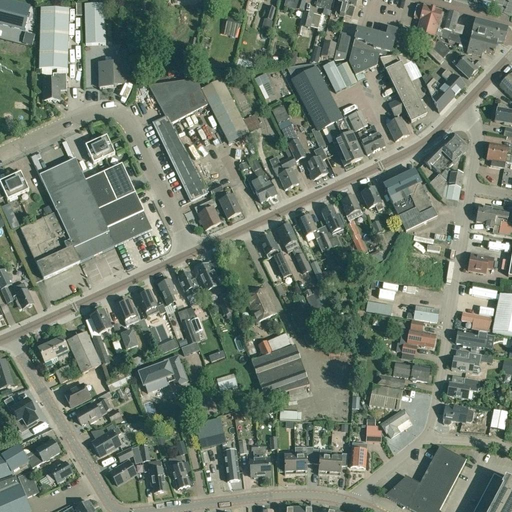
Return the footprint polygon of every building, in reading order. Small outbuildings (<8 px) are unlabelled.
[(0,0),(0,24),(24,31),(29,8),(6,2),(0,0)] [(321,0),(319,9),(323,10),(331,12),(333,3),(334,1),(333,1),(333,0),(321,0)] [(344,19),(345,16),(346,11),(348,0),(340,0),(339,4),(340,4),(336,17),(344,19)] [(348,0),(346,11),(345,16),(352,18),(353,13),(354,8),(355,8),(356,0),(348,0)] [(150,4),(149,12),(155,13),(157,5),(150,4)] [(104,6),(84,6),(85,46),(105,46),(104,6)] [(268,8),(264,20),(271,23),(275,10),(268,8)] [(423,8),(419,22),(416,35),(434,40),(441,13),(423,8)] [(55,71),(55,75),(53,75),(53,80),(51,82),(43,82),(43,91),(42,92),(43,93),(44,102),(52,102),(54,104),(57,102),(59,102),(59,91),(60,89),(66,89),(66,75),(67,75),(69,11),(40,10),(39,70),(55,71)] [(313,15),(313,16),(303,14),(299,28),(310,31),(310,28),(318,30),(321,17),(313,15)] [(459,45),(461,36),(463,29),(456,27),(458,17),(447,14),(442,31),(449,33),(447,41),(459,45)] [(507,30),(475,22),(474,27),(471,36),(497,43),(503,45),(507,30)] [(348,63),(355,77),(358,82),(365,79),(363,73),(376,68),(379,56),(382,56),(383,52),(391,54),(397,32),(388,30),(386,37),(357,30),(352,52),(348,63)] [(340,34),(334,63),(345,61),(351,36),(340,34)] [(27,35),(25,44),(32,46),(34,36),(27,35)] [(497,43),(471,36),(466,54),(467,55),(481,58),(483,53),(493,56),(494,54),(497,43)] [(324,41),(320,56),(334,59),(337,45),(324,41)] [(419,48),(426,50),(429,51),(432,51),(434,50),(435,45),(421,41),(419,47),(419,48)] [(432,51),(442,60),(449,53),(438,42),(435,45),(434,50),(432,51)] [(315,47),(312,61),(317,63),(320,49),(315,47)] [(442,60),(432,51),(429,51),(426,50),(424,52),(439,66),(444,62),(442,60)] [(398,100),(405,113),(410,124),(426,117),(423,110),(425,109),(422,102),(419,103),(413,90),(402,68),(414,62),(411,55),(381,60),(379,60),(398,100)] [(461,55),(456,60),(452,64),(456,68),(456,69),(468,81),(478,70),(477,70),(480,67),(475,62),(472,65),(471,64),(470,64),(461,55)] [(236,70),(249,73),(251,66),(238,62),(236,70)] [(123,64),(99,65),(99,89),(113,89),(113,86),(124,86),(123,64)] [(347,64),(336,69),(346,89),(356,84),(347,64)] [(286,69),(292,81),(290,82),(317,134),(326,129),(335,125),(342,121),(330,97),(315,69),(313,65),(286,69)] [(433,81),(427,88),(439,114),(464,87),(448,73),(443,79),(448,83),(442,90),(433,81)] [(510,76),(499,88),(511,100),(511,75),(510,76)] [(208,106),(201,92),(195,81),(149,87),(149,88),(150,88),(161,107),(167,118),(153,124),(184,188),(191,203),(207,195),(204,188),(200,181),(171,125),(208,106)] [(201,92),(208,106),(228,146),(249,135),(221,82),(201,92)] [(405,113),(398,100),(387,105),(394,118),(405,113)] [(497,110),(494,123),(504,124),(504,126),(511,127),(511,126),(511,125),(511,120),(511,118),(511,112),(503,112),(504,108),(498,106),(497,110)] [(360,112),(348,118),(355,134),(367,128),(360,112)] [(400,120),(386,126),(395,143),(408,137),(400,120)] [(349,136),(342,121),(335,125),(353,164),(362,160),(351,135),(349,136)] [(335,125),(326,129),(333,143),(332,144),(343,168),(353,164),(335,125)] [(370,131),(366,133),(376,153),(385,149),(378,135),(377,136),(373,127),(369,129),(370,131)] [(511,129),(505,128),(503,137),(511,138),(511,129)] [(376,153),(366,133),(362,135),(361,133),(357,135),(361,143),(360,144),(367,157),(376,153)] [(440,178),(447,171),(467,151),(464,148),(465,147),(456,138),(455,140),(452,136),(432,156),(432,155),(423,163),(430,170),(431,169),(440,178)] [(97,142),(96,143),(104,161),(114,156),(106,138),(102,140),(102,138),(97,142)] [(297,142),(287,147),(295,163),(305,159),(297,142)] [(104,161),(96,143),(94,143),(88,144),(89,146),(85,148),(93,165),(104,161)] [(488,153),(511,157),(511,149),(508,149),(508,148),(489,145),(488,153)] [(327,175),(322,162),(326,160),(321,149),(313,153),(317,160),(305,165),(313,182),(327,175)] [(283,163),(279,164),(280,168),(281,167),(283,172),(296,165),(292,158),(288,150),(284,152),(288,159),(283,162),(283,163)] [(511,157),(488,153),(486,161),(505,164),(511,165),(511,157)] [(281,167),(280,168),(279,164),(276,158),(269,162),(277,178),(278,178),(285,192),(298,186),(291,171),(284,175),(283,172),(281,167)] [(249,162),(253,169),(259,166),(256,159),(249,162)] [(98,212),(85,183),(75,161),(39,177),(56,213),(20,230),(43,281),(115,248),(98,212)] [(245,165),(238,167),(241,173),(247,170),(245,165)] [(98,212),(135,195),(121,166),(85,183),(98,212)] [(414,173),(399,180),(421,226),(436,218),(414,173)] [(446,201),(457,203),(462,175),(451,173),(451,174),(449,186),(446,201)] [(10,179),(18,197),(29,192),(20,174),(16,176),(16,174),(11,178),(10,179)] [(260,205),(268,201),(259,181),(257,182),(255,177),(247,181),(253,193),(254,192),(260,205)] [(18,197),(10,179),(8,180),(2,181),(3,182),(0,183),(0,186),(2,191),(0,191),(0,199),(5,197),(7,202),(18,197)] [(259,181),(268,201),(276,197),(270,184),(265,187),(261,180),(259,181)] [(406,233),(421,226),(399,180),(383,188),(395,212),(389,215),(393,222),(399,234),(405,231),(406,233)] [(206,187),(210,193),(212,198),(223,192),(217,181),(206,187)] [(374,189),(361,195),(368,211),(375,208),(377,213),(383,210),(381,205),(374,189)] [(135,195),(98,212),(115,248),(151,231),(143,213),(135,195)] [(232,197),(219,204),(227,221),(240,215),(232,197)] [(362,217),(359,212),(354,198),(342,204),(345,211),(344,212),(346,218),(347,218),(349,222),(354,220),(362,217)] [(213,201),(202,207),(194,210),(205,232),(220,225),(213,210),(216,208),(213,201)] [(42,209),(45,217),(54,213),(51,206),(42,209)] [(491,207),(490,210),(478,208),(477,216),(507,221),(508,214),(502,212),(503,209),(491,207)] [(330,233),(342,227),(340,223),(341,222),(338,216),(336,217),(332,209),(321,214),(328,228),(330,233)] [(507,221),(477,216),(476,224),(486,225),(485,228),(493,230),(493,227),(500,228),(500,227),(499,227),(501,221),(507,222),(507,221)] [(310,218),(298,223),(305,238),(313,234),(316,241),(321,238),(317,232),(316,232),(310,218)] [(378,222),(371,225),(375,235),(382,232),(378,222)] [(352,223),(346,226),(354,246),(351,247),(355,258),(365,254),(360,240),(361,240),(359,235),(358,235),(352,223)] [(501,223),(499,235),(507,237),(509,225),(501,223)] [(297,242),(289,227),(277,233),(284,248),(285,248),(288,254),(300,249),(297,242)] [(280,255),(279,251),(276,244),(274,245),(270,237),(259,243),(268,261),(274,258),(278,268),(277,268),(282,280),(291,276),(281,254),(280,255)] [(328,240),(322,243),(326,252),(332,249),(328,240)] [(378,251),(364,257),(368,267),(382,261),(378,251)] [(309,269),(303,256),(296,259),(302,272),(309,269)] [(487,259),(470,256),(468,272),(485,275),(486,270),(492,270),(493,260),(487,259)] [(197,271),(203,286),(205,290),(218,284),(216,280),(213,274),(212,274),(208,266),(197,271)] [(5,272),(0,273),(0,289),(7,305),(13,302),(7,288),(12,286),(5,272)] [(194,298),(192,295),(199,293),(197,288),(194,282),(193,283),(189,275),(178,280),(184,294),(187,301),(194,298)] [(176,297),(169,282),(158,288),(165,302),(167,307),(174,304),(171,299),(176,297)] [(13,289),(15,292),(17,296),(15,297),(22,311),(33,305),(27,292),(23,284),(13,289)] [(264,290),(245,299),(256,325),(276,316),(264,290)] [(319,311),(309,291),(304,294),(313,313),(319,311)] [(150,294),(138,298),(145,314),(147,319),(159,314),(157,309),(159,308),(155,300),(153,301),(150,294)] [(301,307),(306,305),(302,296),(297,299),(301,307)] [(511,337),(511,298),(500,296),(493,334),(511,337)] [(232,314),(227,299),(219,302),(224,317),(232,314)] [(138,323),(136,318),(138,317),(135,309),(132,310),(129,302),(117,308),(124,323),(126,328),(138,323)] [(392,307),(367,303),(366,313),(390,317),(392,307)] [(437,309),(413,306),(411,321),(435,324),(437,309)] [(103,313),(90,319),(98,336),(111,330),(103,313)] [(347,324),(349,331),(355,329),(352,322),(352,319),(351,316),(348,315),(344,317),(343,320),(344,323),(347,324)] [(197,343),(200,343),(200,342),(197,333),(203,332),(198,319),(195,319),(189,322),(197,343)] [(144,321),(138,323),(143,336),(149,333),(144,321)] [(197,343),(189,322),(181,325),(189,346),(197,343)] [(410,331),(409,333),(407,345),(402,344),(400,355),(415,358),(417,346),(433,349),(435,337),(422,334),(424,323),(412,322),(411,323),(405,322),(404,330),(410,331)] [(247,330),(242,332),(247,343),(252,341),(247,330)] [(131,333),(117,338),(122,354),(137,348),(131,333)] [(86,334),(67,342),(82,375),(101,367),(86,334)] [(478,335),(478,337),(473,336),(458,334),(456,345),(463,346),(463,348),(471,350),(471,352),(476,353),(477,349),(485,350),(487,337),(478,335)] [(110,364),(100,337),(92,340),(102,367),(110,364)] [(63,361),(61,357),(68,354),(61,339),(49,344),(58,363),(63,361)] [(160,357),(178,349),(175,341),(156,349),(160,357)] [(267,342),(257,346),(263,358),(273,354),(267,342)] [(58,363),(49,344),(37,350),(44,364),(50,362),(51,366),(58,363)] [(263,358),(251,363),(264,400),(309,387),(295,347),(291,348),(273,354),(263,358)] [(477,376),(479,369),(481,357),(468,354),(467,361),(453,358),(451,372),(477,376)] [(163,367),(139,375),(144,388),(145,387),(165,380),(167,385),(173,383),(184,379),(177,358),(166,362),(167,365),(163,367)] [(0,391),(13,387),(10,378),(5,363),(4,363),(2,361),(0,361),(0,391)] [(427,384),(429,369),(413,366),(412,367),(395,364),(393,377),(410,380),(410,381),(427,384)] [(68,368),(55,373),(58,379),(70,373),(68,368)] [(73,379),(70,373),(58,379),(60,385),(73,379)] [(105,384),(109,394),(131,384),(127,374),(105,384)] [(405,381),(378,377),(377,385),(403,389),(405,381)] [(449,384),(447,397),(467,401),(469,392),(477,394),(479,382),(464,380),(463,386),(449,384)] [(83,386),(64,396),(71,409),(90,400),(83,386)] [(402,393),(372,388),(369,407),(399,412),(402,393)] [(11,391),(1,394),(3,399),(12,396),(11,391)] [(11,399),(4,403),(10,413),(11,412),(18,423),(22,421),(27,428),(29,427),(30,429),(37,425),(36,423),(37,422),(33,414),(35,413),(27,401),(16,408),(11,399)] [(106,401),(100,404),(105,413),(111,410),(106,401)] [(90,426),(97,422),(102,419),(100,415),(95,407),(90,410),(90,409),(75,417),(81,427),(88,423),(90,426)] [(459,423),(465,424),(470,425),(472,424),(474,415),(472,412),(461,410),(461,408),(454,407),(453,409),(445,407),(443,421),(459,424),(459,423)] [(113,422),(116,425),(122,422),(116,412),(107,417),(110,424),(113,422)] [(403,412),(379,427),(389,442),(400,435),(399,434),(404,431),(405,433),(408,431),(407,429),(412,426),(403,412)] [(494,412),(492,417),(500,419),(498,431),(504,432),(507,414),(494,412)] [(218,422),(194,427),(200,451),(224,445),(218,422)] [(367,428),(367,444),(374,444),(375,433),(378,433),(379,428),(367,428)] [(117,429),(91,444),(100,459),(121,446),(116,438),(121,435),(117,429)] [(1,457),(11,474),(28,464),(31,468),(32,470),(37,467),(43,464),(56,456),(59,455),(59,454),(59,452),(54,444),(53,444),(52,442),(43,448),(41,446),(38,448),(38,451),(36,452),(31,455),(29,456),(25,459),(23,456),(22,455),(21,452),(18,446),(1,457)] [(183,443),(175,445),(179,457),(187,455),(183,443)] [(352,445),(351,451),(350,469),(365,470),(367,446),(352,445)] [(140,448),(142,464),(150,463),(148,447),(140,448)] [(133,458),(135,466),(142,464),(137,448),(131,450),(133,458)] [(385,497),(384,498),(410,511),(439,511),(467,460),(466,460),(465,462),(439,448),(435,456),(419,485),(406,478),(406,479),(385,497)] [(306,466),(312,465),(313,451),(313,449),(294,450),(295,457),(295,476),(306,476),(306,466)] [(117,456),(120,463),(133,457),(129,450),(117,456)] [(329,477),(331,458),(331,452),(313,451),(312,465),(319,466),(318,476),(329,477)] [(251,479),(260,478),(258,452),(253,453),(254,461),(249,462),(251,479)] [(264,461),(264,452),(258,452),(260,478),(270,477),(269,460),(264,461)] [(284,477),(295,476),(295,457),(289,457),(289,454),(278,454),(278,465),(284,464),(284,477)] [(0,511),(28,511),(18,487),(17,487),(13,479),(14,479),(11,474),(1,457),(0,455),(0,511)] [(341,459),(331,458),(329,477),(340,478),(341,468),(346,468),(347,456),(341,456),(341,459)] [(172,482),(174,482),(177,491),(189,488),(187,479),(186,479),(180,457),(168,461),(172,475),(170,476),(172,482)] [(225,467),(227,484),(239,483),(237,465),(236,465),(236,459),(224,460),(225,467)] [(128,463),(109,474),(117,488),(136,476),(128,463)] [(51,475),(46,478),(50,485),(56,482),(57,486),(65,481),(64,480),(71,475),(65,464),(56,470),(55,468),(49,472),(51,475)] [(161,473),(149,475),(150,480),(151,488),(152,488),(153,495),(165,493),(163,478),(162,478),(161,473)] [(29,475),(18,480),(26,500),(38,495),(29,475)] [(493,477),(474,511),(511,511),(511,483),(504,480),(503,482),(493,477)] [(74,507),(65,511),(92,511),(93,511),(91,509),(92,507),(91,504),(89,504),(88,503),(76,511),(74,507)]
